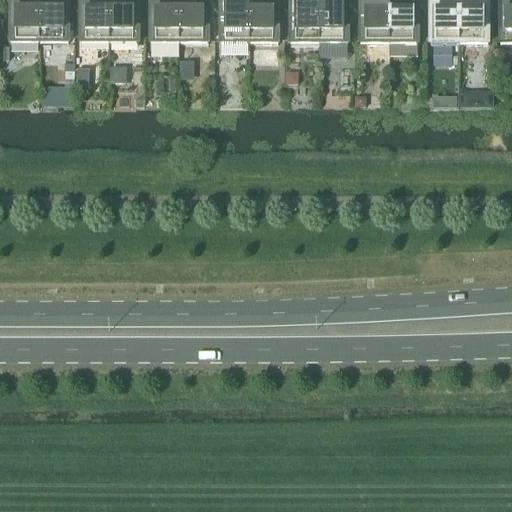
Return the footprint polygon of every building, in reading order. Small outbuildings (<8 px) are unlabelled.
[(39,46),(39,0),(16,0),(17,2),(10,2),(10,46),(39,46)] [(68,46),(68,2),(62,2),(61,0),(39,0),(39,46),(68,46)] [(109,46),(108,0),(86,0),(86,2),(80,2),(80,46),(109,46)] [(138,46),(138,3),(132,3),(131,0),(108,0),(109,46),(138,46)] [(179,47),(178,0),(156,0),(156,3),(150,3),(150,47),(179,47)] [(208,47),(208,3),(202,3),(201,0),(178,0),(179,47),(208,47)] [(249,47),(248,0),(226,0),(226,3),(220,3),(220,47),(249,47)] [(277,47),(278,3),(271,3),(271,0),(248,0),(249,47),(277,47)] [(319,47),(318,0),(296,0),(296,3),(290,3),(290,47),(319,47)] [(347,47),(348,3),(341,3),(341,0),(318,0),(319,47),(347,47)] [(389,47),(388,0),(366,0),(366,3),(360,3),(360,47),(389,47)] [(417,47),(417,3),(411,3),(411,0),(388,0),(389,47),(417,47)] [(458,47),(458,0),(436,0),(436,3),(430,3),(430,47),(458,47)] [(487,47),(487,3),(481,3),(481,0),(458,0),(458,47),(487,47)] [(511,47),(511,0),(505,0),(506,3),(500,3),(500,47),(511,47)]
